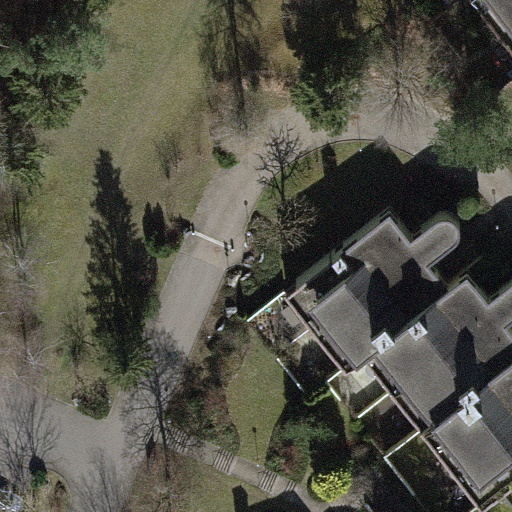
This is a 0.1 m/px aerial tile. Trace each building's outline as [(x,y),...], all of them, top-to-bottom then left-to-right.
[(511,0),(478,0),(511,43),(511,0)] [(348,366),(366,352),(364,350),(451,282),(450,281),(431,256),(458,235),(462,224),(457,214),(449,210),(439,211),(412,232),(391,205),(286,287),(348,366)] [(366,352),(423,425),(511,356),(511,322),(508,317),(511,313),(511,275),(489,293),(468,266),(450,281),(451,282),(364,350),(366,352)] [(511,480),(511,356),(423,425),(484,503),(503,488),(511,480)] [(511,480),(503,488),(511,499),(511,480)]
